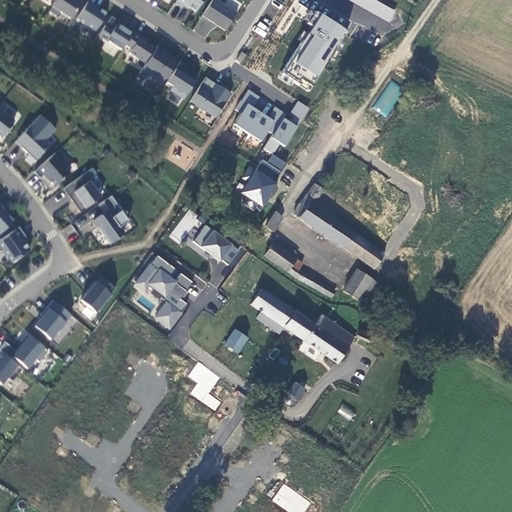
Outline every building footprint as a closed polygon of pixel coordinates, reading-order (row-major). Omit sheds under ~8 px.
[(55,0),(49,11),(57,16),(59,12),(70,19),(81,2),(78,0),(55,0)] [(176,0),(174,4),(181,8),(184,4),(195,12),(202,0),(176,0)] [(216,0),(212,0),(202,16),(225,31),(236,13),(216,0)] [(348,0),(389,23),(394,12),(372,0),(348,0)] [(95,31),(107,14),(88,2),(76,19),(95,31)] [(346,32),(314,12),(309,20),(306,24),(311,27),(280,74),(307,91),(346,32)] [(121,51),(125,45),(133,32),(124,26),(122,28),(117,24),(119,22),(111,17),(98,36),(121,51)] [(254,30),(262,36),(268,28),(259,22),(254,30)] [(129,53),(146,64),(156,48),(139,38),(141,36),(134,31),(133,32),(125,45),(131,50),(129,53)] [(165,52),(157,46),(156,48),(146,64),(139,74),(160,87),(176,62),(166,55),(165,58),(162,56),(165,52)] [(241,63),(246,55),(241,52),(239,56),(236,60),(241,63)] [(187,66),(180,61),(166,83),(173,87),(170,91),(183,99),(198,76),(191,71),(190,73),(185,70),(187,66)] [(230,94),(205,78),(190,102),(215,118),(230,94)] [(387,80),(374,110),(389,117),(403,87),(387,80)] [(248,90),(241,101),(252,108),(259,97),(248,90)] [(259,98),(254,106),(261,110),(266,103),(259,98)] [(278,125),(241,101),(235,110),(240,114),(233,125),(260,142),(266,132),(272,136),(263,149),(272,155),(279,144),(284,147),(301,121),(294,117),(290,123),(283,119),(278,125)] [(294,117),(301,121),(308,109),(308,108),(298,102),(290,114),(294,117)] [(267,118),(278,125),(283,119),(285,114),(274,107),(267,118)] [(0,110),(0,137),(1,139),(14,121),(0,110)] [(40,115),(15,142),(29,156),(31,154),(37,159),(50,145),(45,140),(55,129),(40,115)] [(56,152),(34,172),(39,179),(44,175),(50,182),(54,187),(70,173),(60,162),(62,159),(56,152)] [(286,164),(272,155),(267,163),(281,172),(286,164)] [(274,184),(281,172),(267,163),(262,160),(255,172),(249,168),(242,178),(248,182),(241,193),(247,197),(242,204),(255,212),(257,209),(261,211),(267,201),(265,200),(269,193),(271,194),(277,186),(274,184)] [(92,168),(72,183),(77,190),(68,196),(68,197),(70,196),(72,199),(71,200),(75,205),(80,213),(101,197),(88,180),(96,174),(92,168)] [(72,183),(63,189),(68,196),(77,190),(72,183)] [(315,201),(323,190),(318,186),(315,184),(307,195),(315,201)] [(111,196),(98,206),(104,214),(101,217),(100,215),(93,221),(98,228),(97,228),(102,235),(109,245),(124,234),(119,228),(128,222),(120,211),(118,213),(114,208),(118,205),(111,196)] [(293,214),(343,248),(353,233),(304,199),(293,214)] [(2,205),(0,203),(0,233),(14,221),(5,212),(7,210),(2,205)] [(181,245),(193,225),(199,229),(205,219),(187,208),(169,238),(181,245)] [(282,219),(273,214),(265,227),(273,232),(282,219)] [(228,265),(239,251),(206,226),(194,242),(214,257),(220,262),(222,260),(228,265)] [(23,232),(19,227),(0,240),(0,251),(1,252),(3,250),(12,262),(30,250),(25,243),(22,238),(26,236),(23,232)] [(343,248),(386,277),(396,263),(397,261),(392,258),(384,252),(384,253),(353,233),(343,248)] [(286,272),(296,259),(273,243),(264,256),(286,272)] [(175,269),(157,255),(135,284),(145,290),(149,284),(164,295),(162,299),(167,302),(155,318),(169,328),(187,304),(180,299),(193,282),(180,273),(174,281),(168,277),(175,269)] [(302,263),(296,259),(286,272),(301,281),(315,289),(320,282),(319,281),(298,269),(302,263)] [(386,277),(408,292),(416,278),(396,263),(386,277)] [(371,280),(372,279),(357,269),(343,291),(357,301),(365,305),(379,285),(371,280)] [(80,301),(96,313),(115,289),(101,277),(96,283),(94,281),(87,290),(88,291),(80,301)] [(335,291),(320,282),(315,289),(331,298),(335,291)] [(260,312),(283,327),(337,363),(351,344),(354,339),(314,311),(307,320),(261,289),(250,305),(260,312)] [(50,340),(70,315),(53,301),(45,310),(40,316),(42,317),(40,320),(34,326),(50,340)] [(278,333),(283,327),(260,312),(256,318),(278,333)] [(239,354),(239,353),(248,339),(235,330),(225,345),(239,354)] [(355,337),(369,343),(373,336),(360,330),(355,337)] [(0,351),(1,352),(10,360),(13,357),(27,369),(35,359),(39,362),(48,352),(27,334),(24,338),(21,341),(21,342),(23,343),(16,351),(15,350),(5,342),(0,347),(0,351)] [(355,337),(354,339),(351,344),(366,350),(369,343),(355,337)] [(16,351),(23,343),(21,342),(15,350),(16,351)] [(13,382),(23,369),(10,360),(1,352),(0,353),(0,383),(2,385),(8,378),(13,382)] [(220,378),(199,363),(188,376),(198,383),(190,393),(215,411),(221,402),(208,393),(220,378)] [(295,383),(287,394),(289,395),(288,395),(287,396),(286,397),(286,398),(285,399),(285,400),(285,401),(286,402),(286,403),(287,404),(288,405),(290,405),(291,405),(292,404),(293,404),(294,403),(294,402),(295,401),(295,399),(297,401),(304,389),(295,383)] [(337,412),(350,421),(355,413),(343,404),(337,412)] [(288,511),(304,511),(311,503),(283,483),(271,500),(288,511)]
